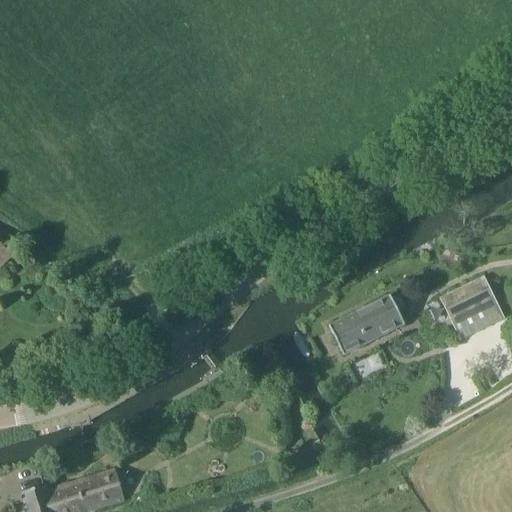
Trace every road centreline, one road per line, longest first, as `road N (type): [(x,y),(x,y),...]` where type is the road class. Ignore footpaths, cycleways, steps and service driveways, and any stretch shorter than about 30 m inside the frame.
road 1 (tertiary): [(0,414),(65,396),(137,359),(366,187),(511,92)]
road 2 (unknown): [(231,511),(424,446),(511,388)]
